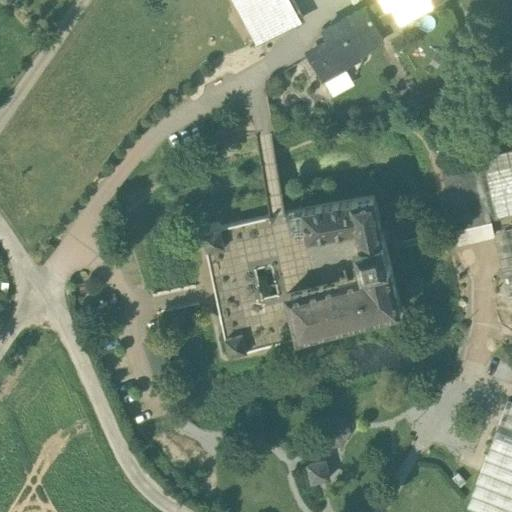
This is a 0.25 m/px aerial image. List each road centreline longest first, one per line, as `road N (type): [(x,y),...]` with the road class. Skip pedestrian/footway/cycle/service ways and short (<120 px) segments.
road 1 (unclassified): [(181,511),(143,483),(118,443),(40,283)]
road 2 (unclassified): [(0,122),(83,0)]
